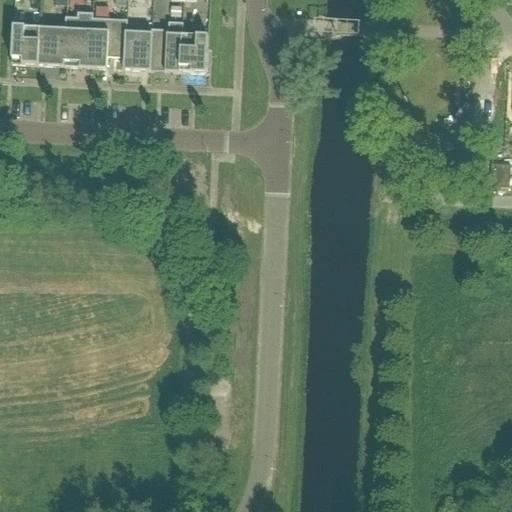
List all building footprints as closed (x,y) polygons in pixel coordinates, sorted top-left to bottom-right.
[(92,23),(93,23),(93,17),(78,17),(78,22),(66,21),(65,33),(66,33),(64,71),(90,73),(92,23)] [(128,24),(93,23),(92,23),(90,73),(107,73),(108,61),(124,62),(125,62),(126,36),(127,36),(128,24)] [(182,39),(183,39),(184,27),(169,26),(168,34),(152,34),(151,38),(152,38),(150,76),(180,77),(182,39)] [(39,70),(41,32),(14,31),(12,69),(39,70)] [(66,33),(65,33),(41,32),(39,70),(64,71),(66,33)] [(152,38),(151,38),(127,36),(126,36),(125,62),(124,62),(124,74),(150,76),(152,38)] [(209,40),(183,39),(182,39),(180,77),(207,78),(209,40)] [(490,191),(510,192),(511,168),(494,167),(491,167),(490,191)]
